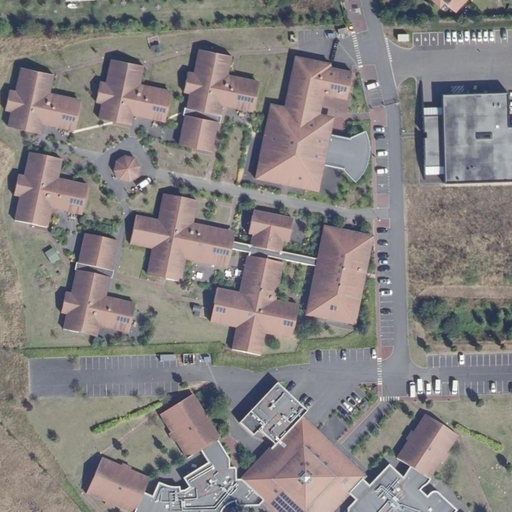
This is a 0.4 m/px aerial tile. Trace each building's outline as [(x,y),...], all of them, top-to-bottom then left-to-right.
[(442,4),(452,13),(464,0),(432,0),(430,3),(437,9),(442,4)] [(252,97),(254,83),(233,78),(233,80),(225,78),(229,57),(215,55),(214,59),(210,58),(211,54),(197,51),(192,75),(186,74),(182,94),(188,96),(185,111),(199,114),(200,109),(204,110),(203,114),(217,117),(219,107),(250,113),(253,98),(252,97)] [(365,149),(364,145),(364,141),(363,138),(361,134),(348,139),(329,135),(330,128),(322,116),(318,115),(322,96),(344,101),(350,73),(327,69),(328,65),(293,58),(283,108),(269,105),(254,180),(317,193),(322,167),(342,171),(352,181),(355,178),(358,174),(360,171),(361,167),(363,163),(362,159),(365,158),(364,149),(365,149)] [(164,108),(167,93),(146,89),(145,91),(138,89),(142,68),(127,66),(127,70),(123,69),(124,65),(109,62),(104,86),(98,84),(94,104),(101,106),(97,121),(111,124),(112,120),(116,121),(115,125),(130,128),(132,118),(163,124),(166,108),(164,108)] [(74,117),(77,103),(55,98),(55,100),(47,98),(51,78),(37,75),(36,79),(32,78),(33,74),(19,71),(14,95),(8,94),(4,114),(10,115),(7,131),(21,133),(22,129),(26,130),(25,134),(39,137),(41,127),(72,134),(76,117),(74,117)] [(511,180),(511,127),(504,128),(503,93),(440,95),(443,182),(511,180)] [(216,124),(217,117),(203,114),(204,110),(200,109),(199,114),(185,111),(183,117),(216,124)] [(210,154),(216,124),(183,117),(177,147),(210,154)] [(365,166),(368,157),(368,153),(368,149),(367,144),(367,141),(365,136),(364,133),(361,134),(363,138),(364,141),(364,145),(365,149),(364,149),(365,158),(362,159),(363,163),(361,167),(360,171),(358,174),(355,178),(352,181),(354,183),(357,179),(360,175),(363,171),(365,166)] [(87,188),(62,183),(62,185),(56,184),(61,162),(28,156),(23,180),(17,178),(12,198),(19,200),(14,224),(46,231),(51,206),(58,208),(57,213),(80,218),(87,188)] [(135,178),(137,169),(132,161),(123,159),(116,164),(114,173),(119,180),(128,182),(135,178)] [(228,263),(230,251),(248,255),(247,258),(246,258),(238,295),(216,291),(213,305),(216,306),(215,310),(213,310),(210,324),(235,329),(231,352),(259,358),(264,336),(289,340),(292,326),(290,325),(291,321),(294,322),(297,307),(275,303),(283,265),(267,262),(268,259),(314,268),(315,268),(318,262),(280,254),(282,243),(287,244),(292,221),(261,215),(260,220),(251,218),(247,236),(251,237),(249,247),(218,241),(219,232),(192,226),(196,203),(181,200),(181,203),(177,202),(177,200),(162,197),(157,223),(134,218),(129,246),(152,251),(146,277),(161,280),(161,277),(166,278),(165,281),(180,284),(184,262),(220,269),(221,262),(228,263)] [(372,238),(322,228),(316,261),(318,262),(321,256),(323,251),(325,249),(329,244),(333,240),(338,235),(341,233),(353,236),(356,240),(358,245),(360,250),(362,255),(363,261),(364,267),(364,272),(364,277),(372,238)] [(363,286),(364,277),(364,272),(364,267),(363,261),(362,255),(360,250),(358,245),(356,240),(353,236),(341,233),(338,235),(333,240),(329,244),(325,249),(323,251),(321,256),(318,262),(315,268),(314,271),(313,276),(313,279),(312,284),(312,289),(313,295),(314,300),(315,305),(315,307),(317,311),(318,315),(321,318),(324,320),(326,321),(328,322),(330,322),(334,322),(338,321),(342,319),(345,317),(348,313),(352,308),(355,304),(358,298),(361,292),(362,289),(363,286)] [(110,273),(117,244),(84,236),(77,266),(110,273)] [(43,253),(50,265),(58,259),(51,248),(43,253)] [(110,273),(77,266),(76,273),(90,276),(90,279),(93,280),(94,277),(109,280),(110,273)] [(199,268),(197,281),(206,282),(208,269),(199,268)] [(314,268),(304,318),(328,322),(326,321),(324,320),(321,318),(318,315),(317,311),(315,307),(315,305),(314,300),(313,295),(312,289),(312,284),(313,279),(313,276),(314,271),(315,268),(314,268)] [(128,336),(134,307),(111,301),(110,304),(104,303),(109,280),(94,277),(93,280),(90,279),(90,276),(76,273),(70,297),(65,296),(60,316),(66,317),(63,332),(77,336),(78,331),(97,335),(99,325),(105,326),(105,330),(128,336)] [(334,322),(330,322),(354,327),(361,292),(358,298),(355,304),(352,308),(348,313),(345,317),(342,319),(338,321),(334,322)] [(96,340),(97,335),(78,331),(77,336),(96,340)] [(333,449),(301,419),(307,413),(276,384),(239,425),(253,438),(258,432),(274,447),(269,451),(281,462),(277,466),(266,455),(251,471),(251,481),(236,482),(236,472),(234,469),(230,470),(229,461),(218,442),(220,441),(209,423),(211,422),(206,413),(204,414),(193,396),(160,417),(171,435),(169,436),(174,445),(176,443),(187,461),(200,453),(208,465),(183,480),(188,490),(184,492),(180,493),(180,489),(174,489),(167,488),(158,485),(152,499),(144,495),(150,481),(131,473),(131,471),(122,467),(121,469),(102,460),(87,496),(106,504),(105,507),(115,511),(115,509),(123,511),(222,511),(223,511),(229,506),(233,505),(237,508),(242,509),(259,508),(263,504),(271,511),(285,511),(286,511),(328,511),(324,507),(327,504),(335,511),(349,496),(355,502),(347,510),(347,511),(456,511),(457,511),(436,492),(432,493),(427,497),(420,491),(422,489),(427,486),(428,484),(431,480),(430,480),(441,463),(443,464),(448,456),(446,454),(458,437),(425,416),(414,433),(412,432),(406,441),(408,442),(397,459),(409,468),(402,479),(389,466),(369,487),(363,481),(363,480),(344,461),(341,464),(337,460),(330,453),(333,449)] [(365,478),(333,449),(330,453),(337,460),(341,464),(344,461),(363,480),(365,478)]
